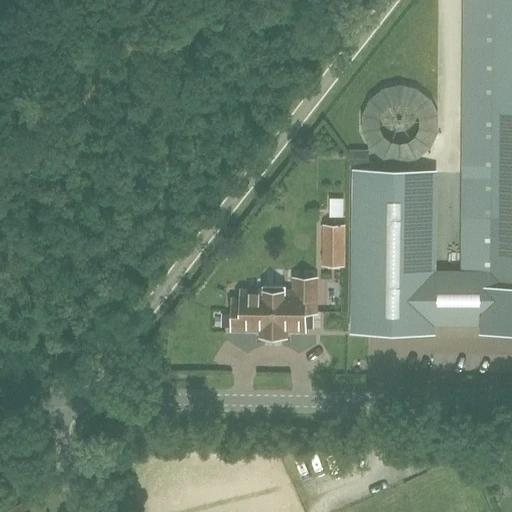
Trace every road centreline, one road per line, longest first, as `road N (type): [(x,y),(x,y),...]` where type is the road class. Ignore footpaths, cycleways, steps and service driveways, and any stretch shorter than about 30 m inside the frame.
road 1 (unclassified): [(75,402),(392,0)]
road 2 (tertiary): [(511,405),(75,402)]
road 3 (unclassified): [(93,511),(50,399)]
